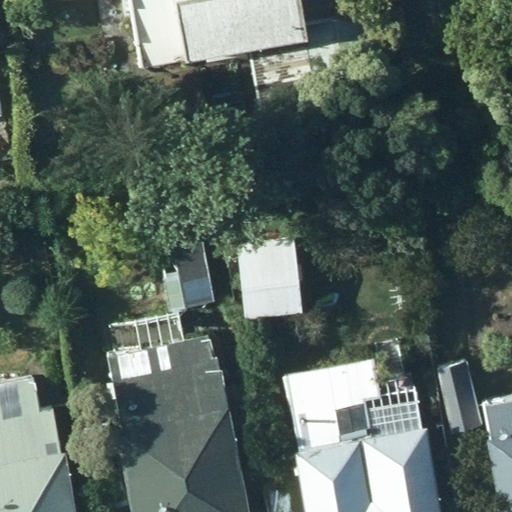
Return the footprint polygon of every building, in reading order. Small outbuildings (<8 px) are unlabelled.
[(182,47),(222,42),(215,0),(120,0),(130,61),(182,54),(182,47)] [(215,0),(222,42),(241,39),(250,93),(377,74),(359,0),(215,0)] [(286,229),(227,237),(236,311),(294,305),(286,229)] [(195,237),(164,243),(179,303),(209,295),(195,237)] [(240,511),(203,327),(97,349),(111,420),(103,421),(121,511),(240,511)] [(453,511),(437,420),(433,421),(428,393),(393,398),(384,349),(296,366),(308,440),(301,441),(314,511),(453,511)] [(451,425),(486,417),(471,359),(437,367),(451,425)] [(0,511),(65,511),(52,442),(43,444),(29,370),(0,375),(0,511)] [(511,511),(511,387),(490,391),(495,424),(490,425),(507,511),(511,511)]
